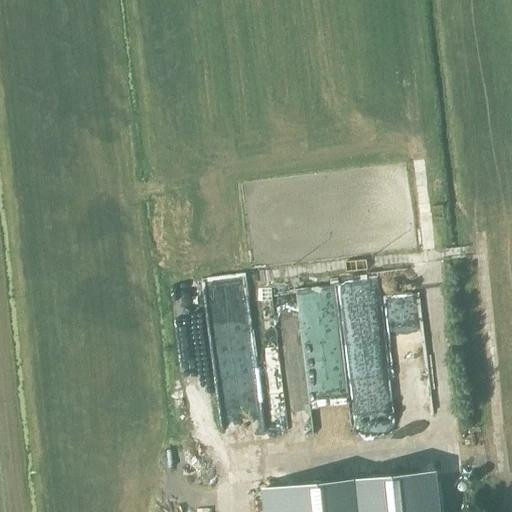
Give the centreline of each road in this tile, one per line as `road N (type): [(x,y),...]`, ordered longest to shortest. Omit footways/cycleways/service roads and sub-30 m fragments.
road 1 (track): [(511,487),(498,433),(480,251),(428,257),(420,188)]
road 2 (track): [(428,257),(278,272)]
